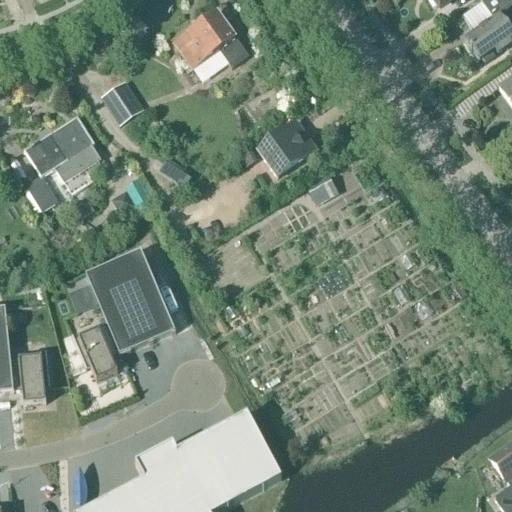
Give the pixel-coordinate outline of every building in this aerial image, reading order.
[(453,2),(456,0),(428,0),(436,10),(438,9),(439,11),(452,2),(453,2)] [(497,59),(511,47),(511,24),(505,14),(511,9),(511,0),(486,0),(480,5),(493,23),(463,45),(479,66),(494,55),(497,59)] [(234,44),(215,17),(194,32),(195,33),(173,49),(192,75),(218,56),(231,75),(248,62),(234,43),(234,44)] [(511,112),(511,83),(498,93),(511,112)] [(120,131),(144,115),(125,86),(101,103),(120,131)] [(94,150),(77,123),(24,156),(41,184),(55,175),(63,188),(99,165),(100,166),(101,166),(91,150),(92,149),(93,150),(94,150)] [(277,183),(315,155),(300,134),(295,127),(257,155),(277,183)] [(316,211),(337,199),(327,180),(305,192),(316,211)] [(41,216),(57,206),(44,186),(29,196),(41,216)] [(176,338),(175,336),(174,337),(141,257),(85,280),(107,332),(74,346),(72,342),(71,342),(85,376),(87,375),(86,374),(90,372),(96,387),(117,378),(111,364),(118,361),(119,362),(176,338)] [(45,357),(45,362),(10,365),(6,326),(5,317),(5,314),(0,314),(0,398),(14,397),(13,396),(21,395),(23,411),(46,408),(44,393),(48,392),(48,393),(50,393),(46,357),(45,357)] [(21,316),(5,317),(6,326),(22,324),(21,316)] [(229,511),(281,485),(246,420),(176,457),(172,450),(135,470),(143,486),(94,511),(229,511)] [(511,511),(511,448),(489,465),(504,487),(505,486),(509,491),(493,503),(499,511),(511,511)]
